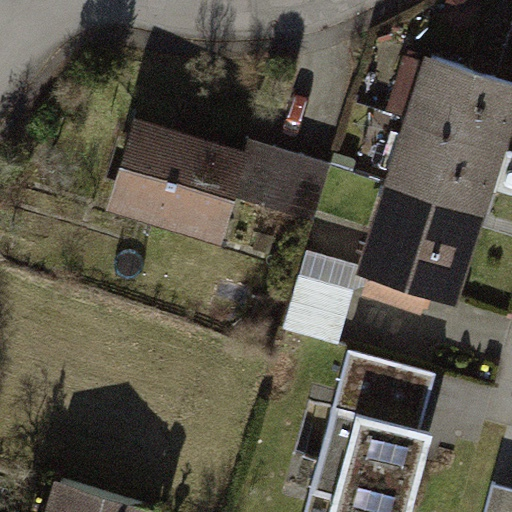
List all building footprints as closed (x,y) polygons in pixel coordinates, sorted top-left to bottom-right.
[(511,52),(501,88),(511,90),(511,52)] [(511,145),(511,90),(501,88),(433,67),(370,272),(464,301),(511,145)] [(243,162),(148,135),(129,204),(223,231),(233,198),(243,162)] [(327,163),(249,141),(243,162),(233,198),(310,220),(327,163)] [(441,368),(350,343),(303,511),(411,511),(435,426),(427,421),(441,368)] [(133,511),(68,490),(60,511),(133,511)]
